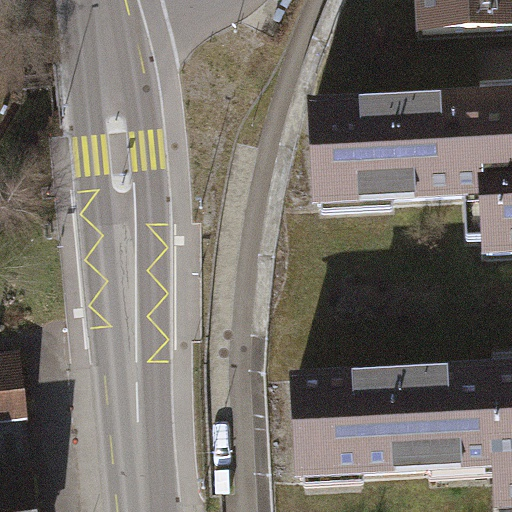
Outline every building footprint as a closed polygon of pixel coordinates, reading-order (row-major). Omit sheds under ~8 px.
[(511,0),(406,0),(408,28),(511,22),(511,0)] [(511,84),(499,86),(291,96),(297,200),(468,191),(471,253),(511,250),(511,84)] [(21,349),(0,351),(0,420),(28,418),(21,349)] [(511,360),(278,374),(284,477),(485,466),(487,505),(511,503),(511,360)] [(0,420),(0,461),(31,458),(28,418),(0,420)] [(0,511),(37,511),(31,458),(0,461),(0,511)]
